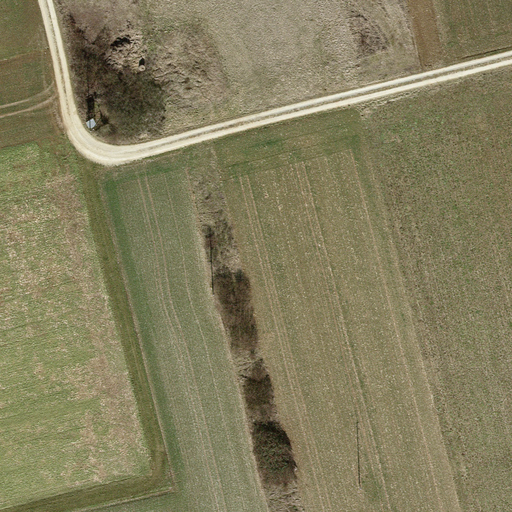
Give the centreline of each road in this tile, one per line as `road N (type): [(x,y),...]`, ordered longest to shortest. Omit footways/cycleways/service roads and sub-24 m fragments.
road 1 (track): [(511,56),(126,153),(94,148),(76,126),(46,0)]
road 2 (track): [(18,511),(161,475),(76,126)]
